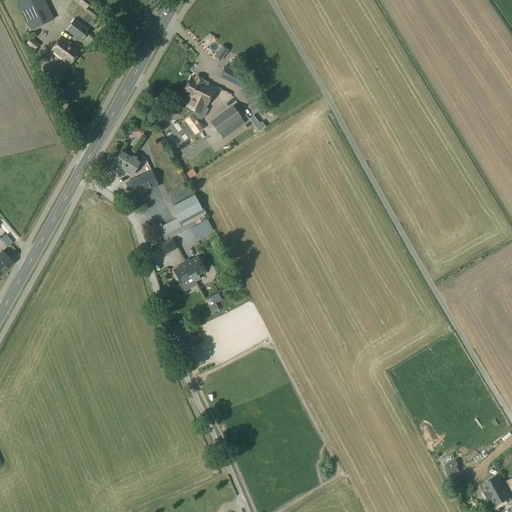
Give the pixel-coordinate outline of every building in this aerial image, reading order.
[(44,0),(15,0),(30,31),(54,20),(44,0)] [(88,0),(71,0),(85,11),(91,2),(88,0)] [(75,19),(65,31),(80,42),(89,30),(75,19)] [(38,45),(29,38),(25,44),(33,51),(38,45)] [(60,38),(49,53),(69,67),(80,52),(60,38)] [(220,47),(214,57),(220,61),(227,51),(220,47)] [(224,67),(219,78),(240,89),(246,78),(224,67)] [(191,78),(182,95),(190,100),(186,108),(199,114),(203,106),(205,107),(214,90),(202,84),(203,81),(196,77),(194,80),(191,78)] [(232,108),(210,123),(217,134),(239,118),(239,117),(242,115),(236,107),(233,109),(232,108)] [(193,115),(184,121),(193,134),(202,128),(193,115)] [(179,134),(172,139),(175,144),(182,139),(179,134)] [(191,149),(181,166),(187,169),(196,152),(191,149)] [(124,150),(114,166),(130,176),(140,160),(124,150)] [(151,171),(126,182),(133,198),(158,188),(151,171)] [(204,215),(194,195),(170,208),(179,223),(181,227),(194,220),(204,215)] [(195,239),(212,231),(206,221),(197,225),(190,229),(195,239)] [(173,240),(161,246),(166,256),(178,249),(173,240)] [(2,252),(0,253),(0,275),(13,263),(2,252)] [(198,258),(185,265),(195,283),(200,281),(198,276),(205,272),(198,258)] [(195,283),(185,265),(173,271),(184,292),(196,285),(195,283)] [(183,335),(176,338),(181,350),(188,347),(183,335)] [(509,498),(498,477),(483,485),(487,492),(484,493),(488,500),(490,499),(494,506),(509,498)]
